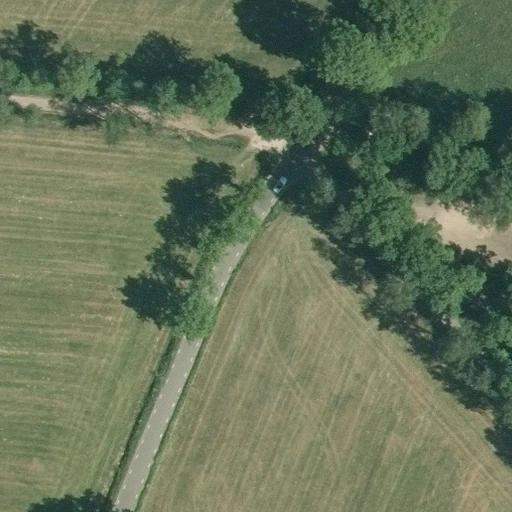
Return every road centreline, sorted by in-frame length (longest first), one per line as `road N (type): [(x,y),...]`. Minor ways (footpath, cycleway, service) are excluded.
road 1 (unclassified): [(123,511),(224,274),(298,156)]
road 2 (unclassified): [(511,394),(298,156)]
road 3 (track): [(298,156),(256,139),(0,109)]
road 4 (track): [(298,156),(511,166)]
road 5 (unclassified): [(298,156),(409,0)]
road 6 (track): [(349,213),(381,207),(511,236)]
